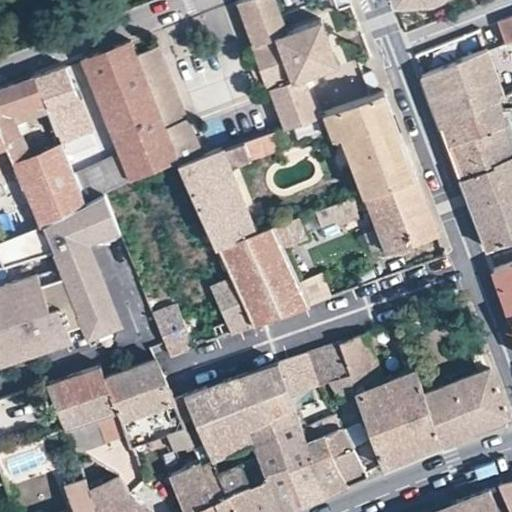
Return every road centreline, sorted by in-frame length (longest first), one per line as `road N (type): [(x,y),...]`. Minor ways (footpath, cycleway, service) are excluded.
road 1 (tertiary): [(511,369),(371,0)]
road 2 (residential): [(0,72),(198,0)]
road 3 (primary): [(335,511),(511,446)]
